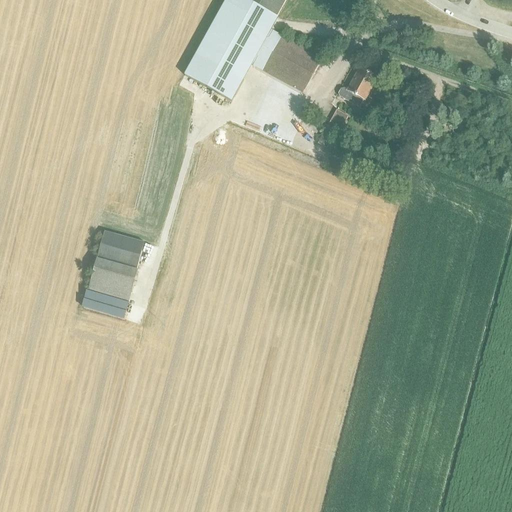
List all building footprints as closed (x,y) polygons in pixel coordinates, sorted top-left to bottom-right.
[(284,0),(248,0),(276,15),(284,0)] [(304,97),(324,58),(267,28),(247,66),(304,97)] [(362,63),(342,102),(369,115),(377,99),(371,97),(383,73),(362,63)] [(259,114),(290,127),(294,117),(263,104),(259,114)] [(348,117),(336,110),(317,144),(329,151),(348,117)] [(83,312),(128,325),(151,245),(106,232),(83,312)]
